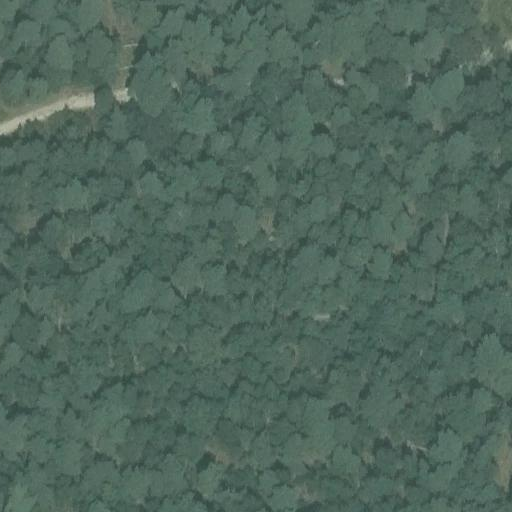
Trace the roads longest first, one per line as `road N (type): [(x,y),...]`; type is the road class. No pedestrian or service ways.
road 1 (track): [(0,381),(187,356),(405,303)]
road 2 (track): [(405,303),(443,276),(460,210),(435,70)]
